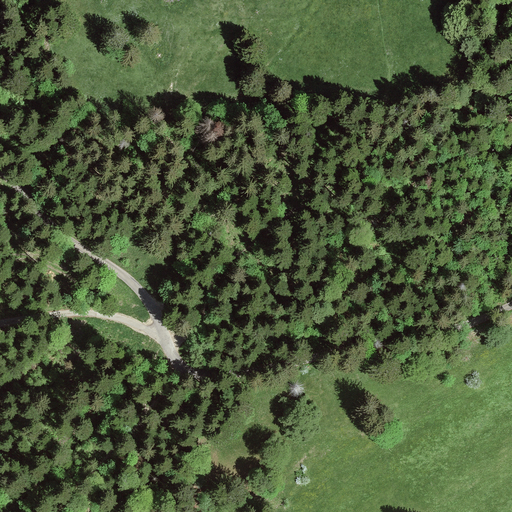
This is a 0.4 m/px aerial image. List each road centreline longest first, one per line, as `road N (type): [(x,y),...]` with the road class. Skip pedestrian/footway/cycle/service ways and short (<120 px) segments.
road 1 (unclassified): [(511,304),(477,321),(221,379),(186,373),(166,337)]
road 2 (unclassified): [(166,337),(155,309),(0,180)]
road 3 (unclassified): [(166,337),(100,314),(0,325)]
